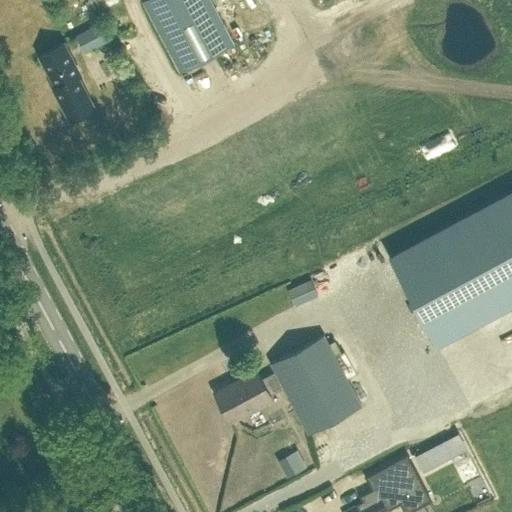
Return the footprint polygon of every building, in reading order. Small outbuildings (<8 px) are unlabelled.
[(234,41),(211,0),(142,0),(178,70),(234,41)] [(100,20),(76,33),(85,50),(109,37),(100,20)] [(40,54),(56,84),(54,86),(71,117),(94,105),(77,74),(78,74),(81,72),(80,71),(63,41),(40,54)] [(511,187),(389,253),(437,344),(511,303),(511,187)] [(215,391),(229,419),(272,397),(269,392),(283,385),(307,431),(360,403),(323,333),(270,362),(274,370),(259,375),(256,369),(215,391)] [(459,431),(416,453),(424,469),(467,446),(459,431)] [(299,453),(281,463),(288,475),(306,465),(299,453)] [(342,511),(388,511),(386,507),(401,499),(407,511),(429,499),(406,456),(368,476),(374,488),(362,495),(364,500),(343,511),(342,511)]
